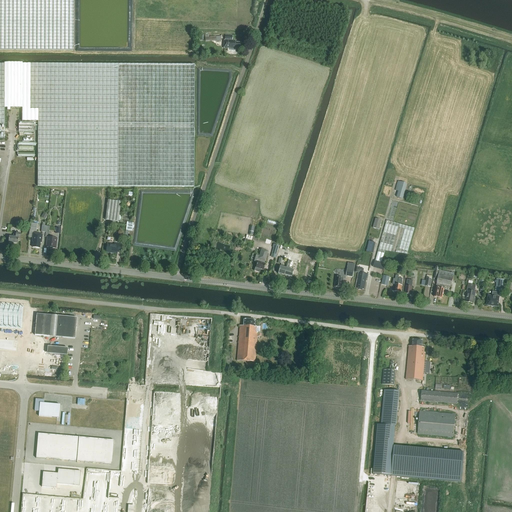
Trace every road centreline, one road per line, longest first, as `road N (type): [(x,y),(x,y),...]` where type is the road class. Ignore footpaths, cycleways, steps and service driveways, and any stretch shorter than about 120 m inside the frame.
road 1 (tertiary): [(511,316),(0,256)]
road 2 (unclassified): [(511,345),(0,291)]
road 3 (track): [(174,277),(266,0)]
road 4 (track): [(389,511),(405,413),(406,334)]
road 5 (unclassified): [(14,511),(25,386)]
